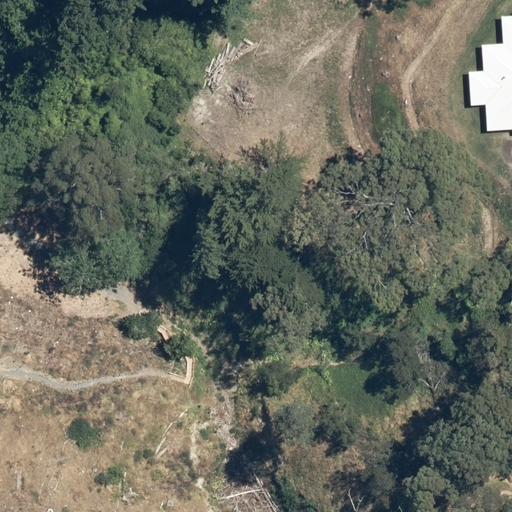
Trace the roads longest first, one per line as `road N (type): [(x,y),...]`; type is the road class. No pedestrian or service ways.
road 1 (track): [(0,14),(65,10),(60,23),(74,38),(76,83),(119,174),(113,208),(81,229),(55,235),(0,210)]
road 2 (track): [(55,235),(76,264),(180,323),(196,351),(186,363),(153,358),(96,374),(0,330)]
